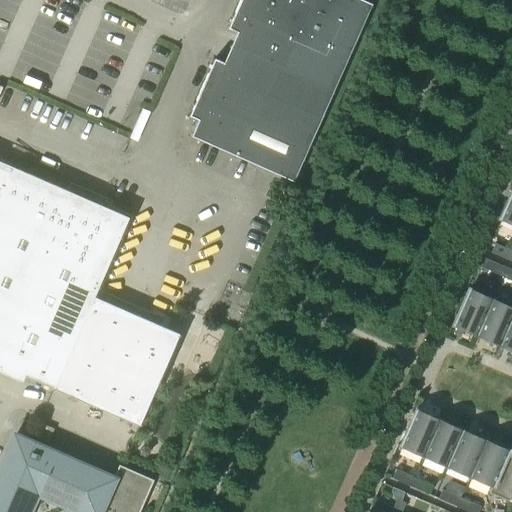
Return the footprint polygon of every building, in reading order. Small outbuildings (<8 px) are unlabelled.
[(237,32),(230,47),(333,93),(352,49),(241,0),(240,0),(228,28),(237,32)] [(241,0),(352,49),(372,4),(362,0),(241,0)] [(214,59),(202,87),(313,137),(333,93),(230,47),(223,63),(214,59)] [(313,137),(202,87),(189,116),(198,120),(191,136),(293,182),(313,137)] [(0,161),(0,372),(22,382),(25,376),(140,426),(180,334),(94,297),(129,218),(106,207),(107,202),(72,186),(70,192),(0,161)] [(511,226),(511,191),(499,221),(511,226)] [(510,263),(511,257),(511,252),(495,246),(491,255),(510,263)] [(502,278),(506,269),(488,262),(484,271),(502,278)] [(511,272),(506,269),(502,278),(511,282),(511,272)] [(477,336),(492,299),(469,289),(453,325),(477,336)] [(511,317),(511,307),(492,299),(477,336),(500,346),(511,317)] [(511,317),(500,346),(511,351),(511,317)] [(423,456),(439,420),(416,410),(400,446),(423,456)] [(439,420),(423,456),(446,466),(462,430),(439,420)] [(462,430),(446,466),(470,477),(486,441),(462,430)] [(0,511),(56,511),(68,507),(78,511),(139,511),(153,480),(119,465),(113,478),(14,435),(0,466),(0,511)] [(509,451),(486,441),(470,477),(491,486),(488,493),(508,501),(509,451)] [(410,486),(414,477),(396,469),(392,478),(410,486)] [(433,486),(414,477),(410,486),(429,495),(433,486)] [(457,507),(461,498),(442,489),(438,499),(457,507)] [(478,511),(481,507),(461,498),(457,507),(468,511),(478,511)] [(391,511),(394,511),(401,511),(405,503),(396,499),(391,511)]
